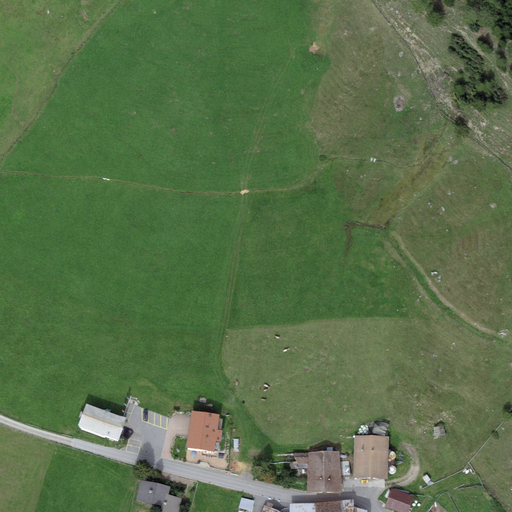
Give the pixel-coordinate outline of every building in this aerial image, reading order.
[(126,420),(87,406),(79,426),(118,440),(126,420)] [(218,417),(193,414),(189,448),(218,452),(221,433),(216,432),(218,417)] [(386,478),(387,437),(356,436),(355,477),(386,478)] [(339,467),(338,452),(297,453),(298,461),(311,461),(311,471),(310,471),(310,480),(309,480),(309,492),(340,492),(339,476),(339,467)] [(341,467),(339,467),(339,476),(350,476),(348,461),(341,461),(341,467)] [(168,487),(146,482),(142,499),(164,504),(166,496),(168,487)] [(407,511),(413,497),(392,489),(386,506),(403,511),(407,511)] [(162,511),(173,511),(175,505),(178,506),(180,499),(166,496),(164,504),(162,511)] [(254,500),(243,498),(240,506),(252,509),(254,500)] [(339,503),(340,511),(365,511),(353,508),(353,503),(350,502),(339,503)] [(340,511),(339,503),(317,505),(316,511),(340,511)]
